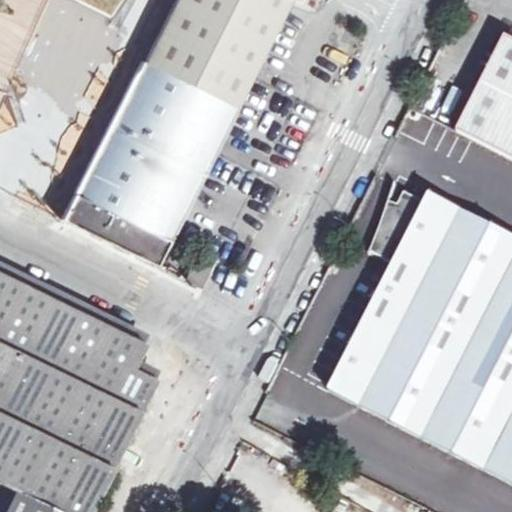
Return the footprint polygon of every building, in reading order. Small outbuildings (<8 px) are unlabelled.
[(177,0),(0,0),(0,96),(44,0),(131,0),(169,18),(177,0)] [(290,0),(177,0),(169,18),(155,42),(145,62),(139,60),(61,220),(157,266),(259,62),(290,0)] [(511,41),(505,38),(456,132),(511,160),(511,41)] [(491,511),(511,511),(511,237),(461,212),(457,220),(405,193),(393,215),(385,211),(365,251),(373,255),(292,414),(491,511)] [(202,288),(214,264),(199,256),(186,281),(202,288)] [(0,480),(17,489),(64,511),(89,511),(154,379),(147,375),(131,368),(143,343),(0,273),(0,480)] [(64,511),(17,489),(5,511),(64,511)]
